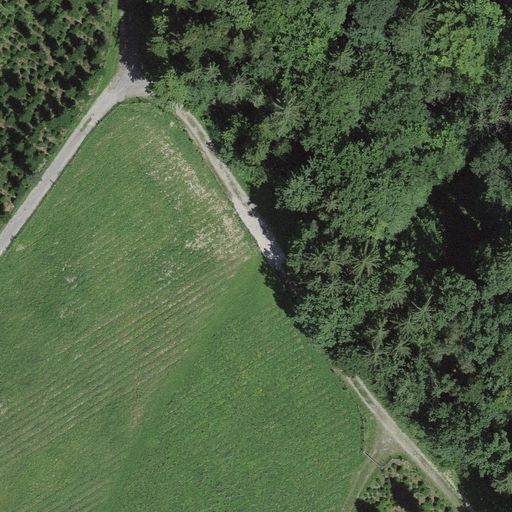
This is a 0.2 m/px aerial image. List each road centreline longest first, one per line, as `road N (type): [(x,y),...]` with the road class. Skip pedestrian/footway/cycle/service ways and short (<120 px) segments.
road 1 (track): [(444,511),(160,94),(128,78)]
road 2 (track): [(105,511),(186,362),(232,298),(276,259)]
road 3 (track): [(128,78),(0,246)]
